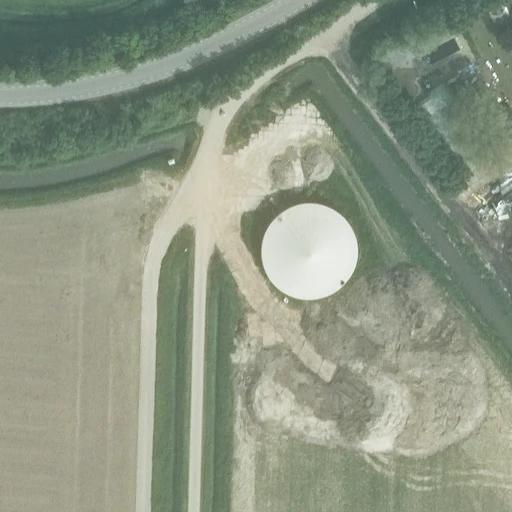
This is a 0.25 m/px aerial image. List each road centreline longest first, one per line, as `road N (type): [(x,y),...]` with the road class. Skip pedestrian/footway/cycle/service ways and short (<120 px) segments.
road 1 (unclassified): [(192,511),(207,122),(398,0)]
road 2 (tertiary): [(308,0),(180,66),(85,92),(0,99)]
